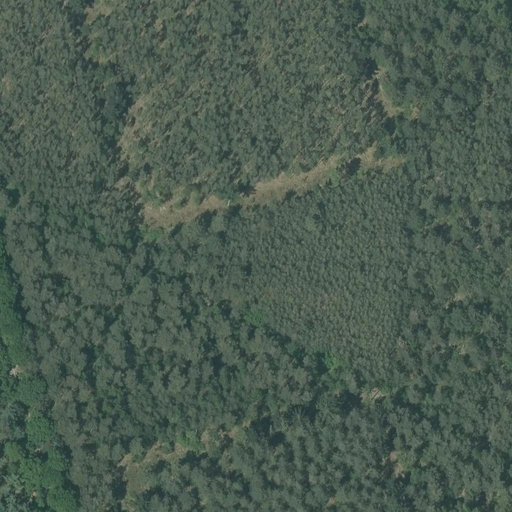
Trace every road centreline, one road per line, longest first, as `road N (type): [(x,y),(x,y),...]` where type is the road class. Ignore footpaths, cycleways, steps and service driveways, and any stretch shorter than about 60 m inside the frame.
road 1 (track): [(0,197),(390,403)]
road 2 (track): [(79,511),(0,234)]
road 3 (track): [(390,403),(511,467)]
